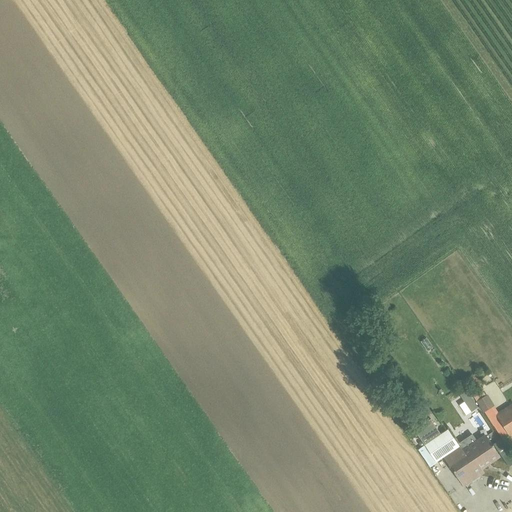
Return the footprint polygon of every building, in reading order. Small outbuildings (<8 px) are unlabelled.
[(426,339),(421,342),(428,352),(433,348),(426,339)] [(482,390),(473,395),(484,413),(485,412),(503,441),(510,437),(511,440),(511,439),(511,403),(498,413),(487,395),(486,396),(482,390)] [(442,395),(445,400),(451,397),(448,391),(442,395)] [(465,402),(459,406),(466,416),(477,408),(467,392),(460,396),(465,402)] [(424,445),(440,435),(431,420),(414,430),(424,445)] [(440,435),(424,445),(418,450),(430,468),(444,458),(463,487),(466,485),(480,476),(481,475),(482,469),(500,458),(485,435),(477,440),(472,434),(458,444),(448,429),(440,435)] [(511,459),(499,441),(494,445),(509,467),(511,464),(511,459)] [(480,476),(466,485),(467,487),(481,477),(480,476)] [(438,482),(444,489),(447,486),(442,479),(438,482)]
